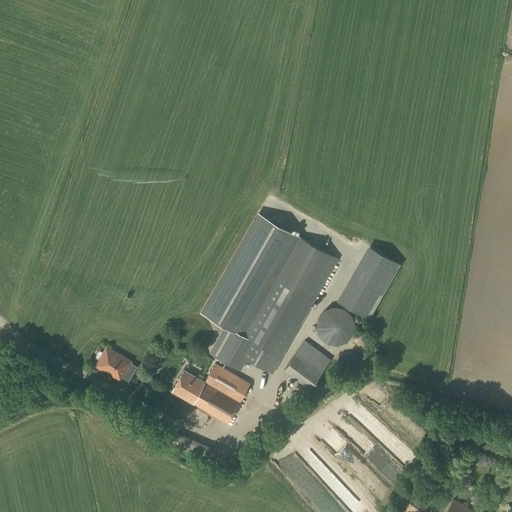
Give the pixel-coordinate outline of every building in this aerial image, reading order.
[(211,353),(240,369),(246,358),(272,373),(337,259),(256,212),(201,310),(226,325),(211,353)] [(369,241),(341,296),(373,312),(401,257),(369,241)] [(335,342),(339,342),(343,340),(347,338),(350,334),(352,330),(353,325),(353,321),(351,316),(348,311),(343,308),(336,306),(329,307),(323,311),(319,317),(317,324),(317,326),(318,331),(320,334),(323,338),(327,340),(331,342),(335,342)] [(310,389),(331,359),(305,339),(284,369),(310,389)] [(120,379),(130,361),(107,348),(97,365),(120,379)] [(250,382),(215,363),(205,381),(184,369),(172,390),(193,403),(183,420),(218,440),(250,382)] [(281,410),(289,401),(280,393),(272,402),(281,410)] [(479,446),(498,452),(501,443),(482,437),(479,446)] [(404,449),(412,446),(409,438),(401,441),(404,449)] [(327,484),(343,499),(350,490),(334,476),(327,484)] [(399,508),(398,510),(401,511),(412,511),(413,511),(428,511),(432,507),(431,506),(434,501),(413,487),(412,488),(405,483),(392,503),(399,508)] [(476,511),(453,498),(444,511),(476,511)]
